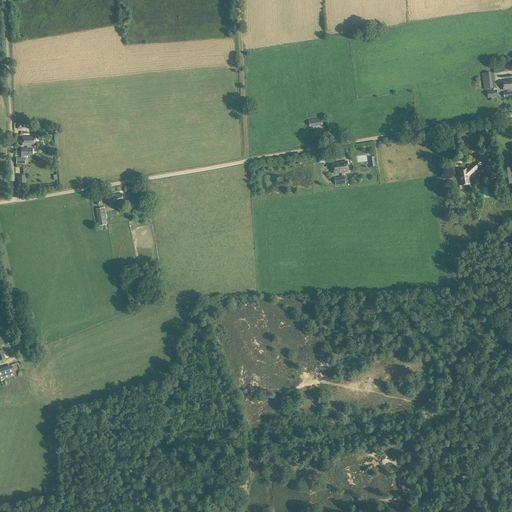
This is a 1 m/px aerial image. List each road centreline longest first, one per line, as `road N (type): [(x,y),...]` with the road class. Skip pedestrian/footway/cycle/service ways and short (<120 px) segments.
road 1 (unclassified): [(511,116),(0,203)]
road 2 (track): [(403,511),(426,408),(332,382),(297,388)]
road 3 (track): [(14,201),(5,0)]
